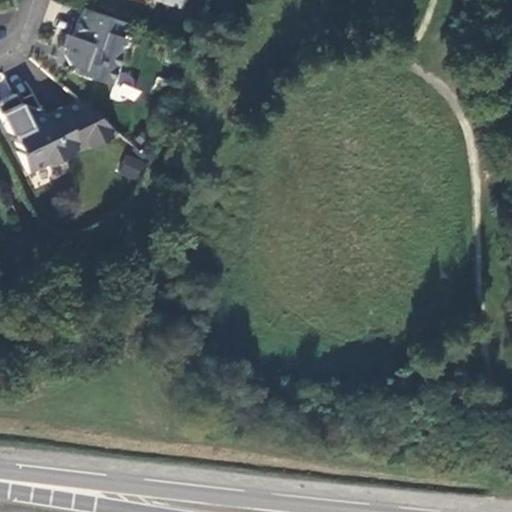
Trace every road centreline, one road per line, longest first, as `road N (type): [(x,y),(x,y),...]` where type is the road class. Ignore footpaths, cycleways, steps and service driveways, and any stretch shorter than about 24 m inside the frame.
road 1 (primary): [(371,511),(19,482)]
road 2 (primary): [(19,482),(144,511)]
